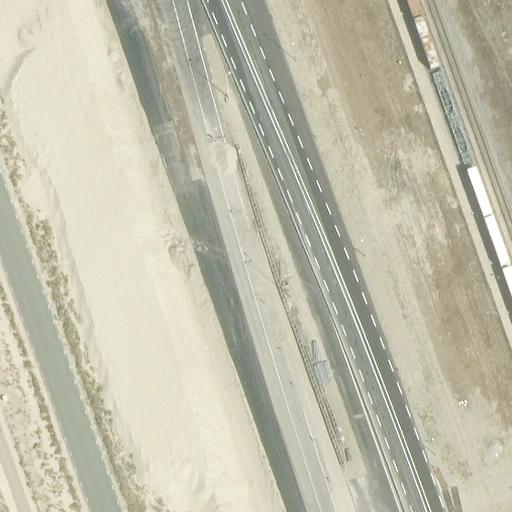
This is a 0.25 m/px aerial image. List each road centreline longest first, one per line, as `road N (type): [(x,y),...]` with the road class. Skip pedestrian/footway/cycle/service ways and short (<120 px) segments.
road 1 (secondary): [(428,511),(232,0)]
road 2 (trunk): [(141,0),(320,511)]
road 3 (unclassified): [(0,215),(105,511)]
